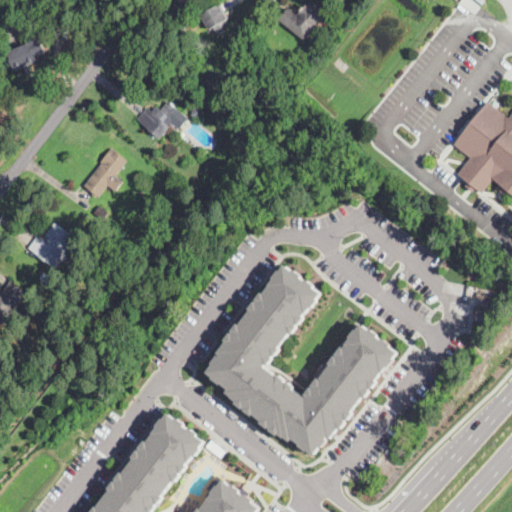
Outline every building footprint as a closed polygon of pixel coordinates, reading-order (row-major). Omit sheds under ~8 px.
[(201,0),(185,8),(181,0),(201,0)] [(313,0),(318,5),(324,10),(328,12),(306,40),(281,20),(285,14),(289,8),(299,15),(307,5),(308,6),(313,0)] [(231,28),(220,34),(219,35),(216,30),(212,32),(202,16),(218,6),(220,5),(229,18),(227,19),(232,27),(231,28)] [(20,68),(16,69),(9,51),(41,38),(46,51),(36,56),(38,60),(20,68)] [(511,191),(508,188),(505,192),(498,187),(501,183),(495,177),(484,191),(477,186),(474,191),(466,185),(470,181),(459,172),(472,156),(455,143),(489,100),(510,116),(511,113),(511,191)] [(169,101),(182,112),(190,118),(181,130),(173,123),(171,126),(172,127),(162,140),(159,138),(138,121),(149,107),(154,112),(159,106),(163,109),(169,101)] [(202,117),(198,119),(195,118),(192,115),(193,111),(196,108),(200,109),(203,113),(202,117)] [(124,182),(117,191),(110,185),(101,197),(86,185),(103,163),(102,162),(113,148),(129,161),(117,176),(124,182)] [(107,217),(104,220),(95,213),(101,206),(110,212),(107,217)] [(77,240),(75,242),(55,268),(30,248),(39,236),(46,242),(50,237),(45,233),(54,222),(77,240)] [(289,263),(296,269),(297,268),(306,275),(305,276),(309,279),(310,277),(318,284),(317,286),(325,292),(320,298),(321,299),(314,307),(313,306),(309,311),(308,311),(305,314),(307,316),(302,324),(300,323),(299,324),(300,325),(295,332),(293,331),(281,346),(283,348),(278,355),(276,353),(274,356),(276,357),(270,364),(269,363),(267,365),(280,374),(281,372),(288,378),(287,380),(289,381),(290,380),(297,385),(296,387),(308,396),(309,394),(308,393),(314,386),(316,384),(315,384),(321,376),(322,377),(334,362),(332,362),(338,355),(339,355),(340,353),(339,353),(345,345),(347,346),(349,343),(353,337),(352,336),(358,328),(359,329),(364,322),(372,329),(373,327),(382,334),(380,335),(385,339),(386,337),(394,343),(392,345),(400,350),(400,352),(395,357),(397,358),(390,366),(389,365),(385,371),(384,370),(378,379),(380,380),(374,387),(373,386),(371,388),(373,389),(367,397),(365,395),(354,410),(356,412),(350,419),(349,418),(347,420),(349,421),(343,428),(341,427),(332,438),(330,436),(329,438),(330,439),(324,446),(322,445),(316,453),(311,448),(309,450),(301,444),(302,443),(294,436),(292,439),(287,435),(286,436),(281,432),(280,434),(273,428),(273,427),(271,426),(271,427),(264,421),(265,419),(256,413),(255,414),(248,409),(248,408),(246,406),(246,407),(238,402),(240,400),(235,396),(235,395),(229,390),(232,387),(224,381),(223,383),(215,376),(216,375),(211,371),(217,363),(215,362),(222,354),(223,355),(224,353),(221,351),(230,340),(228,339),(234,331),(235,332),(236,330),(235,329),(241,322),(242,323),(254,308),(252,307),(258,300),(259,301),(261,299),(260,298),(265,290),(267,291),(277,278),(276,277),(283,268),(284,269),(289,263)] [(51,276),(47,282),(42,277),(46,272),(51,276)] [(19,285),(29,293),(1,328),(0,327),(0,292),(2,290),(4,291),(13,280),(19,285)] [(205,448),(200,455),(198,454),(191,463),(192,465),(180,481),(178,480),(171,489),(156,511),(205,511),(235,473),(273,506),(267,511),(94,511),(172,411),(207,440),(203,446),(205,448)]
